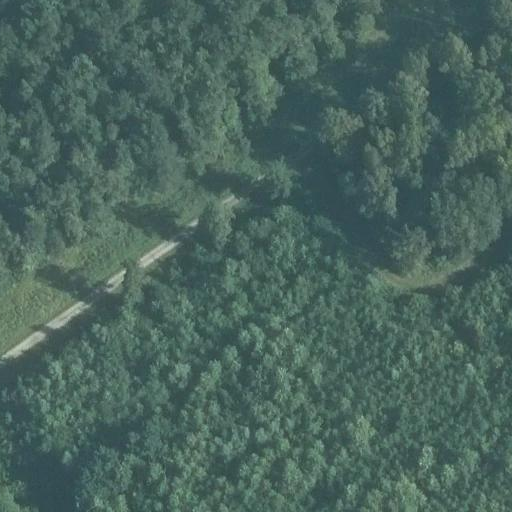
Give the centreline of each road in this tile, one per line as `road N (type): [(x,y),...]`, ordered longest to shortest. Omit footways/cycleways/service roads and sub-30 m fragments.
road 1 (track): [(510,0),(0,365)]
road 2 (track): [(511,234),(448,278),(409,288),(379,273),(294,155)]
